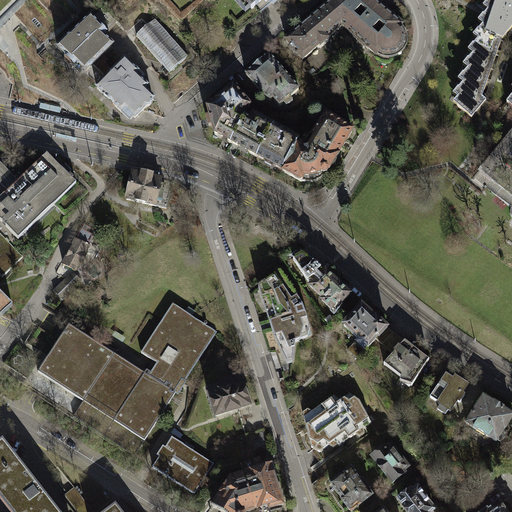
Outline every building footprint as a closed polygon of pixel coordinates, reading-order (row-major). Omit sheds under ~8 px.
[(0,0),(0,34),(5,29),(35,0),(0,0)] [(243,0),(252,9),(262,0),(264,0),(266,2),(268,0),(274,0),(277,3),(279,0),(243,0)] [(331,0),(324,6),(342,25),(377,55),(378,52),(386,55),(395,53),(401,48),(405,42),(404,32),(400,26),(402,24),(373,0),(331,0)] [(511,0),(487,0),(483,6),(487,10),(478,21),(484,26),(483,31),(478,29),(473,35),(479,41),(478,45),(473,44),(468,50),(474,55),(473,60),(468,58),(463,64),(469,70),(468,74),(463,73),(458,79),(464,84),(463,88),(458,88),(453,94),(459,99),(457,106),(471,117),(486,99),(483,96),(502,39),(511,25),(511,0)] [(342,25),(324,6),(285,40),(302,60),(318,46),(320,48),(329,40),(327,38),(342,25)] [(103,7),(92,18),(105,32),(116,21),(103,7)] [(90,17),(58,49),(66,57),(63,59),(81,76),(93,64),(103,54),(112,45),(102,35),(105,32),(92,18),(90,17)] [(155,19),(136,36),(169,73),(188,56),(155,19)] [(107,77),(97,88),(104,95),(103,96),(113,107),(115,105),(130,119),(133,116),(135,117),(145,107),(149,107),(151,105),(151,101),(153,99),(144,90),(147,87),(134,74),(137,71),(125,59),(114,71),(104,62),(108,59),(103,54),(93,64),(107,77)] [(299,90),(269,55),(246,75),(266,99),(270,100),(273,98),(280,106),(299,90)] [(249,106),(232,87),(207,109),(209,117),(206,118),(209,127),(212,127),(214,134),(231,143),(244,118),(239,115),(249,106)] [(297,142),(282,171),(301,181),(307,182),(312,182),(317,181),(321,178),(326,173),(352,131),(326,115),(313,137),(315,138),(308,150),(308,152),(305,152),(303,145),(297,142)] [(244,118),(231,143),(256,157),(273,127),(254,116),(251,122),(244,118)] [(273,127),(256,157),(282,171),(297,142),(299,140),(273,127)] [(0,274),(3,278),(23,259),(11,246),(77,183),(48,153),(18,181),(0,162),(0,274)] [(142,175),(133,173),(127,200),(167,209),(173,182),(152,177),(152,175),(143,173),(142,175)] [(94,236),(82,230),(76,240),(63,265),(76,271),(80,263),(82,265),(85,259),(83,257),(94,236)] [(341,303),(350,294),(325,270),(323,272),(315,264),(301,253),(293,259),(307,282),(311,285),(310,287),(323,300),(322,301),(336,314),(343,306),(341,303)] [(279,271),(258,287),(275,338),(287,364),(292,362),(295,342),(308,337),(310,328),(303,305),(279,271)] [(61,283),(54,291),(63,300),(66,303),(87,287),(87,288),(93,283),(85,275),(80,281),(75,275),(71,275),(62,284),(61,283)] [(0,318),(13,306),(0,292),(0,318)] [(153,360),(144,373),(175,393),(184,380),(185,381),(217,332),(173,304),(141,353),(153,360)] [(386,329),(387,328),(361,305),(343,326),(360,339),(356,343),(355,342),(348,350),(358,359),(365,351),(364,350),(367,347),(368,348),(375,339),(378,336),(379,338),(386,329)] [(175,393),(144,373),(143,375),(113,356),(115,354),(68,325),(38,372),(83,401),(74,417),(135,456),(175,393)] [(382,345),(392,333),(386,329),(379,338),(378,336),(375,339),(382,345)] [(404,343),(392,333),(382,345),(393,355),(404,343)] [(412,386),(429,359),(405,341),(404,343),(393,355),(384,365),(412,386)] [(468,385),(453,375),(451,377),(446,374),(430,397),(440,404),(437,409),(446,415),(449,410),(450,411),(457,401),(459,403),(465,395),(463,393),(468,385)] [(244,378),(208,390),(218,420),(254,407),(244,378)] [(340,398),(333,394),(300,416),(306,451),(315,455),(320,460),(375,423),(360,399),(350,391),(340,398)] [(504,430),(511,417),(511,414),(503,409),(503,408),(495,402),(494,404),(483,397),(467,423),(500,444),(508,432),(504,430)] [(194,495),(214,464),(172,437),(165,447),(163,446),(156,456),(158,457),(152,467),(194,495)] [(0,502),(2,505),(7,511),(59,511),(2,440),(0,441),(0,502)] [(384,448),(373,457),(392,482),(404,473),(402,471),(407,467),(391,445),(386,449),(384,448)] [(244,465),(247,474),(259,511),(260,511),(270,509),(270,511),(273,511),(289,507),(275,465),(262,469),(259,460),(244,465)] [(373,495),(351,468),(330,484),(351,511),(373,495)] [(259,511),(247,474),(233,479),(214,509),(217,511),(259,511)] [(410,490),(398,500),(408,511),(430,511),(434,509),(417,488),(412,492),(410,490)] [(505,511),(498,502),(483,511),(505,511)] [(121,511),(115,503),(104,511),(121,511)]
